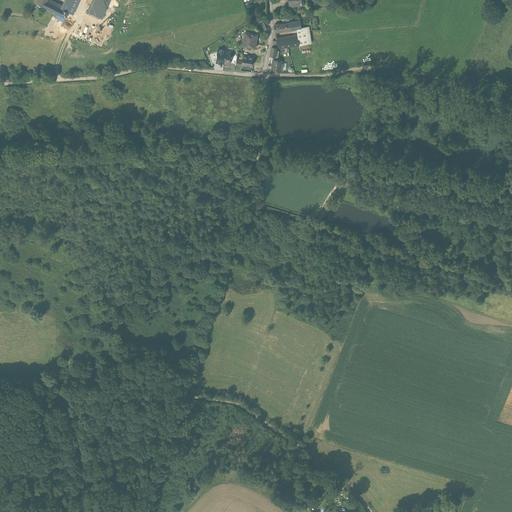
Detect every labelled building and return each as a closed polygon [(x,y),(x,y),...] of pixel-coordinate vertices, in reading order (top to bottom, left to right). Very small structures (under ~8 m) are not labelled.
[(65,0),(61,8),(45,0),(43,5),(65,16),(67,11),(72,13),(77,0),(65,0)] [(88,0),(84,10),(101,17),(108,0),(88,0)] [(301,21),(290,22),(291,29),(297,28),(302,28),(301,21)] [(290,22),(281,24),(282,31),(291,29),(290,22)] [(267,31),(264,23),(259,25),(263,33),(267,31)] [(281,24),(274,25),(275,32),(282,31),(281,24)] [(298,38),(277,41),(281,49),(283,49),(282,47),(310,43),(308,31),(309,31),(309,30),(308,30),(307,29),(304,29),(304,31),(302,31),(302,28),(297,28),(298,38)] [(256,34),(245,32),(244,40),(248,41),(247,46),(255,48),(257,40),(255,39),(256,34)] [(225,50),(218,49),(217,53),(216,62),(224,63),(225,51),(225,50)] [(215,52),(208,55),(212,64),(216,62),(217,53),(215,52)] [(254,57),(243,55),(242,60),(242,64),(252,66),(254,57)] [(282,61),(273,59),(271,69),(281,70),(282,61)] [(337,485),(329,493),(331,495),(332,494),(334,496),(339,492),(337,489),(339,488),(337,485)] [(442,503),(440,504),(441,511),(442,511),(445,511),(455,511),(453,501),(442,503)]
